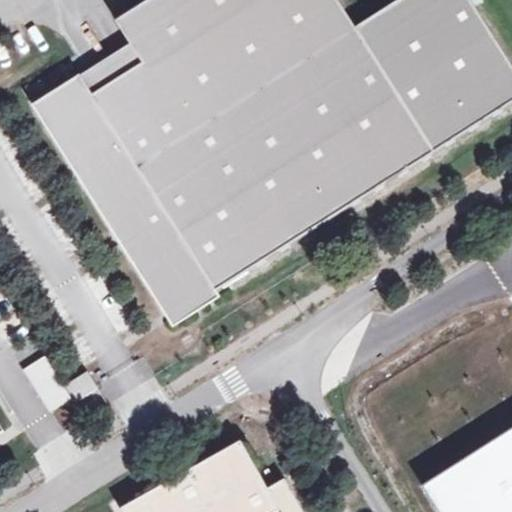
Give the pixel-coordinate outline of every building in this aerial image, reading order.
[(398,0),(355,27),(338,0),(149,0),(116,21),(130,44),(143,64),(93,95),(80,75),(32,106),(34,110),(36,109),(113,231),(124,224),(133,238),(122,245),(166,312),(210,284),(216,293),(511,105),(511,65),(470,0),(398,0)] [(93,95),(143,64),(130,44),(80,75),(93,95)] [(124,224),(113,231),(122,245),(133,238),(124,224)] [(70,399),(44,357),(21,371),(48,413),(70,399)] [(87,372),(64,386),(85,418),(107,404),(87,372)] [(511,511),(511,433),(426,487),(441,511),(511,511)] [(241,442),(121,510),(121,511),(302,511),(297,502),(280,511),(241,442)]
